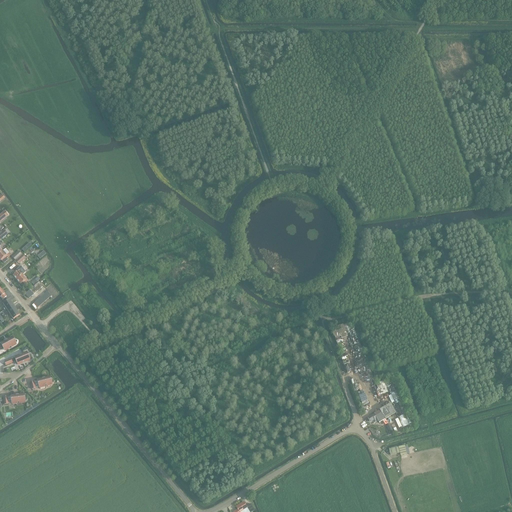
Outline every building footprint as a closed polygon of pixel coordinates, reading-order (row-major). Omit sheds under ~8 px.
[(3,251),(0,253),(0,260),(1,261),(1,260),(4,264),(8,261),(6,259),(11,255),(5,249),(3,251)] [(19,251),(12,257),(14,259),(15,261),(16,260),(17,260),(23,255),(19,251)] [(23,255),(17,260),(16,261),(19,264),(23,261),(26,258),(23,255)] [(15,274),(13,276),(17,280),(23,275),(26,272),(21,266),(17,269),(14,272),(15,274)] [(23,275),(17,280),(20,284),(23,283),(24,284),(28,281),(26,280),(27,279),(23,275)] [(33,285),(36,283),(40,279),(38,277),(31,282),(33,285)] [(7,309),(13,305),(9,300),(3,304),(7,309)] [(13,305),(7,309),(10,314),(16,310),(13,305)] [(16,310),(10,314),(13,319),(19,315),(16,310)] [(335,339),(341,337),(342,339),(348,337),(344,325),(332,328),(335,339)] [(1,343),(5,350),(16,344),(16,343),(17,343),(17,342),(17,341),(16,341),(16,340),(15,341),(14,341),(12,338),(1,343)] [(15,358),(18,365),(29,360),(29,359),(30,359),(31,358),(31,357),(30,356),(29,356),(28,356),(26,353),(15,358)] [(38,380),(40,388),(52,384),(53,383),(54,382),(53,381),(52,381),(52,380),(51,381),(50,377),(38,380)] [(385,382),(378,383),(379,388),(377,389),(378,395),(387,394),(385,382)] [(364,391),(358,394),(362,403),(367,401),(364,391)] [(11,396),(12,404),(25,402),(25,401),(26,401),(27,400),(27,399),(26,398),(25,398),(24,398),(24,394),(11,396)] [(402,397),(397,400),(403,411),(400,416),(398,417),(403,427),(404,429),(413,425),(402,397)] [(374,414),(367,418),(370,423),(373,421),(374,423),(375,422),(376,422),(378,421),(379,423),(385,419),(395,413),(390,404),(380,410),(374,414)] [(407,454),(404,445),(389,449),(391,455),(400,453),(400,456),(407,454)] [(236,507),(237,509),(233,511),(240,511),(247,508),(249,511),(251,511),(254,511),(250,504),(246,507),(243,502),(236,507)]
